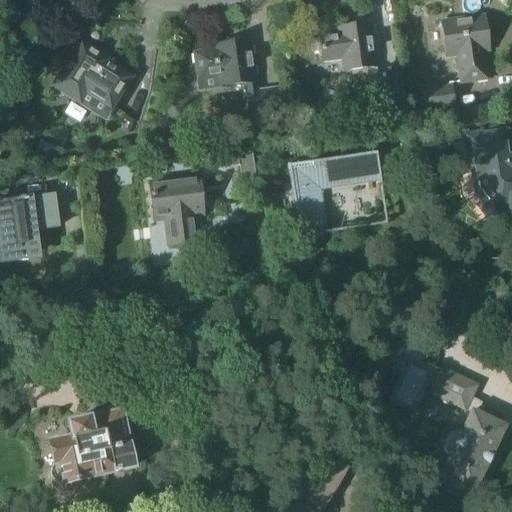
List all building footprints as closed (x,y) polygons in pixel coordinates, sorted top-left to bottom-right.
[(485,80),(480,42),(486,41),(482,16),(463,18),(463,19),(440,22),(444,57),(455,56),(455,59),(452,62),(451,66),(453,70),(457,72),(459,83),(485,80)] [(364,25),(362,22),(351,23),(350,27),(346,28),(346,34),(317,38),(321,62),(340,59),(341,71),(374,66),(368,25),(364,25)] [(60,85),(58,88),(92,110),(96,104),(106,110),(109,104),(127,78),(108,66),(95,58),(97,55),(92,52),(79,44),(74,53),(64,68),(67,70),(69,71),(60,85)] [(253,82),(248,46),(192,53),(195,79),(217,76),(218,87),(243,83),(244,93),(247,115),(280,111),(277,88),(254,91),(253,82)] [(380,100),(387,100),(402,97),(398,69),(376,72),(380,100)] [(423,112),(451,108),(448,86),(420,90),(423,112)] [(402,97),(387,100),(389,120),(404,118),(402,97)] [(509,157),(505,132),(480,135),(479,134),(464,136),(467,160),(469,159),(471,178),(476,178),(478,189),(486,199),(485,200),(482,203),(480,207),(481,211),(483,215),(482,215),(490,225),(504,214),(505,216),(511,216),(511,176),(511,175),(510,169),(511,169),(511,168),(508,168),(506,159),(510,159),(510,157),(509,157)] [(234,147),(239,179),(253,177),(249,145),(235,147),(234,147)] [(237,167),(234,147),(206,151),(209,171),(237,167)] [(297,238),(312,235),(385,225),(374,154),(286,166),(297,238)] [(196,242),(192,215),(197,215),(195,200),(199,200),(196,178),(147,185),(152,221),(164,219),(167,246),(196,242)] [(56,227),(51,196),(27,199),(27,200),(18,201),(18,200),(0,202),(0,263),(26,260),(24,244),(36,242),(34,230),(56,227)] [(480,412),(481,409),(480,405),(477,403),(468,399),(474,387),(439,371),(428,394),(463,411),(463,410),(470,413),(461,432),(455,431),(449,433),(445,437),(442,442),(442,448),(444,454),(449,458),(439,478),(472,493),(485,466),(484,464),(483,464),(487,456),(488,456),(490,455),(503,428),(478,416),(480,412)] [(183,410),(198,398),(181,377),(166,388),(183,410)] [(71,440),(49,445),(53,465),(52,466),(51,467),(51,468),(50,469),(50,470),(50,471),(49,472),(49,473),(49,474),(49,475),(50,476),(50,477),(50,478),(51,479),(51,480),(52,481),(53,482),(54,483),(55,484),(56,484),(57,484),(58,485),(63,484),(63,485),(71,490),(84,487),(89,479),(132,469),(131,467),(136,461),(134,453),(127,449),(118,408),(86,415),(87,422),(68,426),(71,440)] [(318,511),(345,466),(319,451),(291,499),(282,502),(272,511),(271,511),(318,511)]
